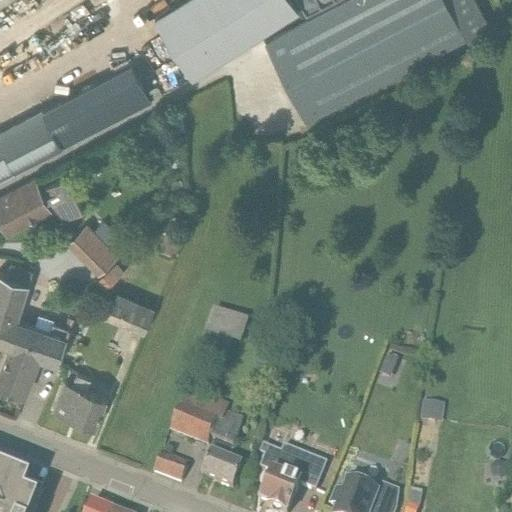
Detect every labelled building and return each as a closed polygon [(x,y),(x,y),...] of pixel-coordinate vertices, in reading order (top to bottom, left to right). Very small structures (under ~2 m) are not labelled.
[(193,78),(259,36),(278,25),(300,9),(294,0),(182,0),(155,17),(182,61),(193,78)] [(474,0),(346,0),(265,42),(306,121),(488,26),(474,0)] [(132,64),(43,110),(63,146),(151,100),(132,64)] [(0,179),(63,146),(43,110),(43,109),(0,131),(0,179)] [(185,130),(182,110),(166,113),(169,133),(185,130)] [(23,226),(41,216),(51,211),(49,207),(54,204),(62,219),(83,208),(67,176),(45,187),(49,194),(44,197),(35,180),(0,198),(0,220),(2,225),(18,217),(23,226)] [(94,232),(116,254),(125,245),(103,223),(94,232)] [(67,245),(98,276),(118,255),(116,254),(94,232),(87,225),(67,245)] [(186,232),(174,227),(165,232),(157,258),(170,263),(172,257),(176,258),(186,232)] [(103,278),(111,285),(124,271),(116,264),(103,278)] [(39,358),(57,365),(70,332),(52,325),(48,335),(16,323),(29,283),(0,272),(0,344),(10,348),(23,353),(21,358),(36,364),(39,358)] [(117,293),(106,317),(144,333),(154,309),(117,293)] [(234,343),(242,345),(250,320),(214,309),(200,353),(228,362),(234,343)] [(0,388),(24,397),(36,364),(21,358),(23,353),(10,348),(0,374),(0,388)] [(379,379),(396,386),(406,360),(390,353),(379,379)] [(66,383),(54,411),(83,422),(82,424),(90,428),(91,425),(94,427),(107,399),(88,392),(93,381),(77,375),(73,386),(66,383)] [(216,438),(201,477),(233,489),(243,464),(229,459),(234,445),(244,415),(226,409),(228,404),(211,398),(210,400),(200,396),(200,394),(186,389),(170,430),(207,444),(209,436),(216,438)] [(444,404),(423,401),(420,420),(441,423),(444,404)] [(288,511),(300,484),(315,491),(327,463),(284,446),(281,453),(263,445),(260,454),(265,456),(260,468),(272,473),(260,504),(268,507),(268,508),(272,510),(273,511),(288,511)] [(161,456),(154,471),(181,482),(187,467),(161,456)] [(34,511),(44,488),(1,471),(0,470),(0,511),(34,511)] [(399,491),(380,484),(376,492),(348,481),(343,493),(336,491),(331,504),(338,507),(335,511),(395,511),(397,510),(399,491)] [(312,511),(319,499),(303,491),(292,511),(312,511)] [(417,511),(420,504),(410,500),(405,511),(417,511)] [(113,511),(114,511),(91,503),(87,511),(113,511)]
